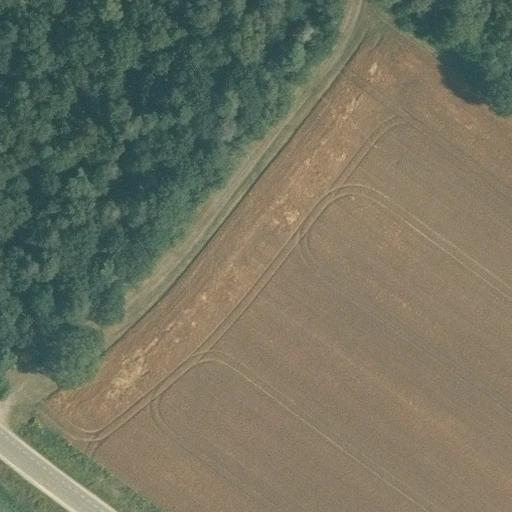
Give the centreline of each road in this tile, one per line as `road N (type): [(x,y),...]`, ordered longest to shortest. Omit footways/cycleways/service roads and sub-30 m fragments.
road 1 (track): [(366,0),(312,79),(135,294),(54,351),(0,417)]
road 2 (tertiary): [(106,511),(0,434)]
